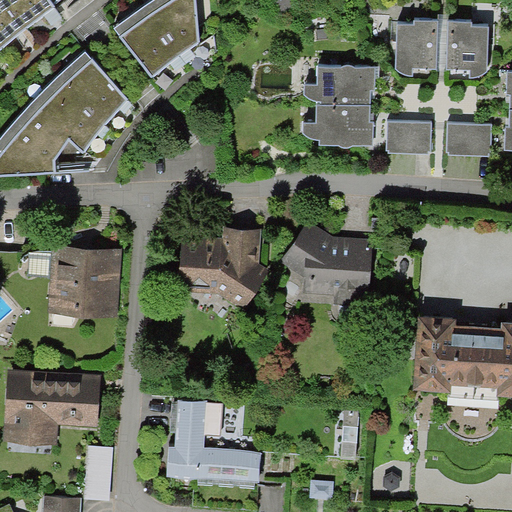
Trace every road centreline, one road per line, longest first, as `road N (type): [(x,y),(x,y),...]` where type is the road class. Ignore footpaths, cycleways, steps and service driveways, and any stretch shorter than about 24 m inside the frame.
road 1 (residential): [(511,196),(310,182),(149,192)]
road 2 (residential): [(127,511),(149,192)]
road 3 (residential): [(149,192),(0,200)]
